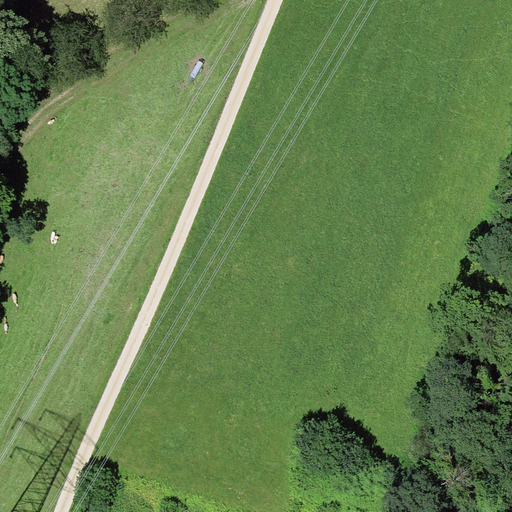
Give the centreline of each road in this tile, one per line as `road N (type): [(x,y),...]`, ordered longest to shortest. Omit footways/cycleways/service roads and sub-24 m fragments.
road 1 (track): [(276,0),(63,511)]
road 2 (track): [(0,164),(82,91),(248,0)]
